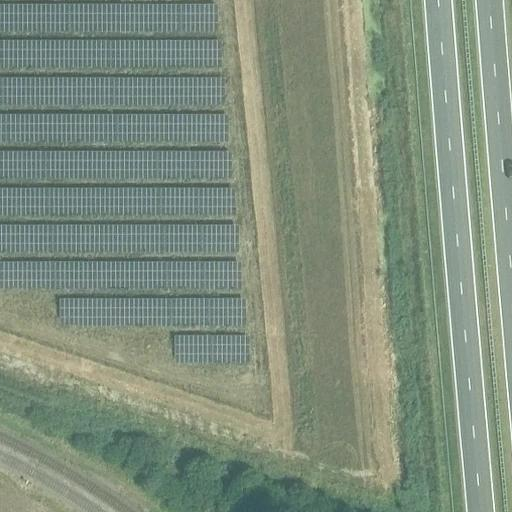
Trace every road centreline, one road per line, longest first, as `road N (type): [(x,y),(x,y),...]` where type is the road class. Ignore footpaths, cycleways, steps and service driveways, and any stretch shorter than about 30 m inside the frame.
road 1 (trunk): [(438,0),(480,511)]
road 2 (trunk): [(511,274),(489,0)]
